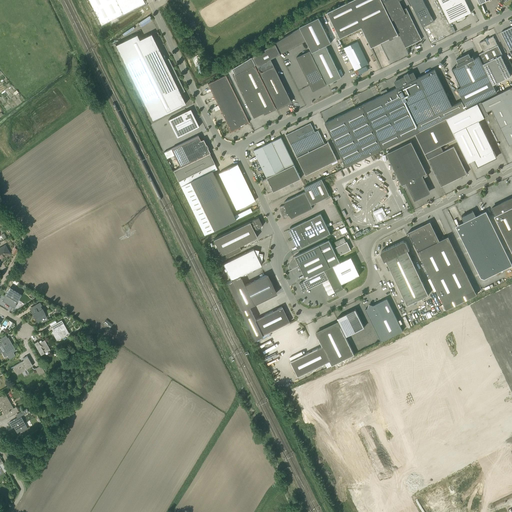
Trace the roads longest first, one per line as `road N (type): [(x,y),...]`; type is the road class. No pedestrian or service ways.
road 1 (unclassified): [(238,148),(277,241),(279,271),(303,312),(364,290),(373,276),(368,239),(511,168)]
road 2 (unclassified): [(238,148),(511,13)]
road 3 (unclassified): [(238,148),(219,144),(149,3)]
